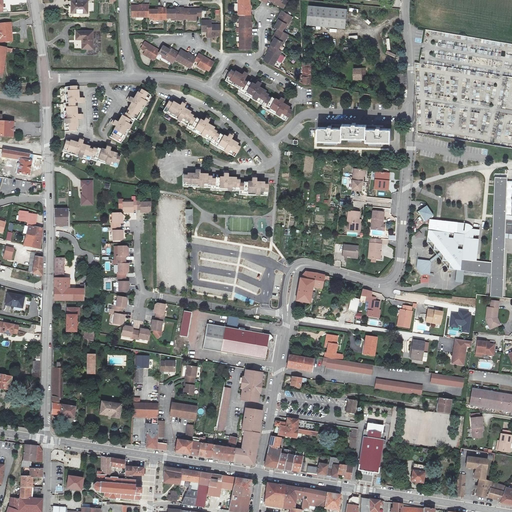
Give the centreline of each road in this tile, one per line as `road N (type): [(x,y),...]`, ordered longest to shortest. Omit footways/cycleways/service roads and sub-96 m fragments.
road 1 (unknown): [(285,332),(203,320),(193,344),(207,355),(330,380),(387,374),(460,391)]
road 2 (residential): [(411,114),(396,274),(379,284),(298,266),(287,315)]
road 3 (tertiary): [(48,198),(45,439)]
road 4 (residential): [(130,77),(208,89),(273,144)]
road 5 (residential): [(287,315),(259,473)]
road 6 (residential): [(273,144),(310,112),(411,114)]
road 7 (residential): [(143,293),(287,315)]
road 8 (secondary): [(346,487),(466,506)]
road 9 (residential): [(273,144),(275,158),(259,168),(192,159),(173,166)]
road 10 (residential): [(263,16),(261,49),(244,57),(302,94)]
